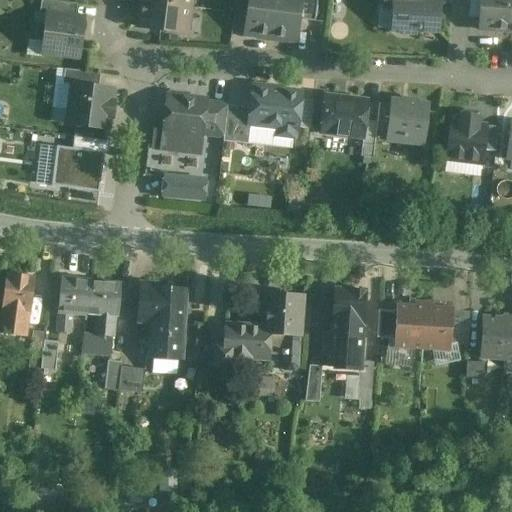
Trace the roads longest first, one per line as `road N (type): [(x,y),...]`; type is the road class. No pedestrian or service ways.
road 1 (residential): [(129,56),(511,74)]
road 2 (unclassified): [(511,261),(131,241)]
road 3 (residential): [(131,241),(151,95),(129,56)]
road 4 (unclassified): [(131,241),(0,222)]
